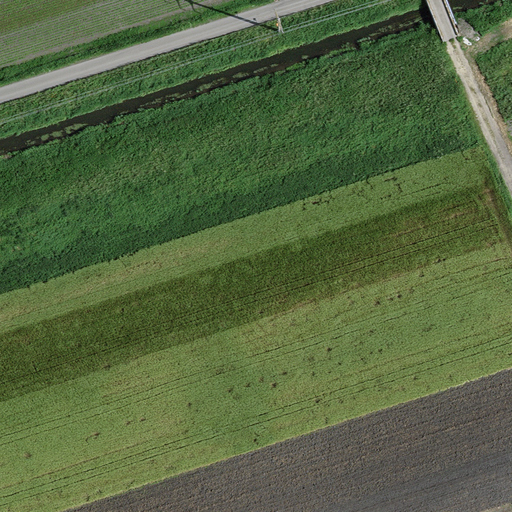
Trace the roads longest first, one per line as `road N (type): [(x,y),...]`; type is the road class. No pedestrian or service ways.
road 1 (unclassified): [(308,0),(0,95)]
road 2 (track): [(511,176),(435,0)]
